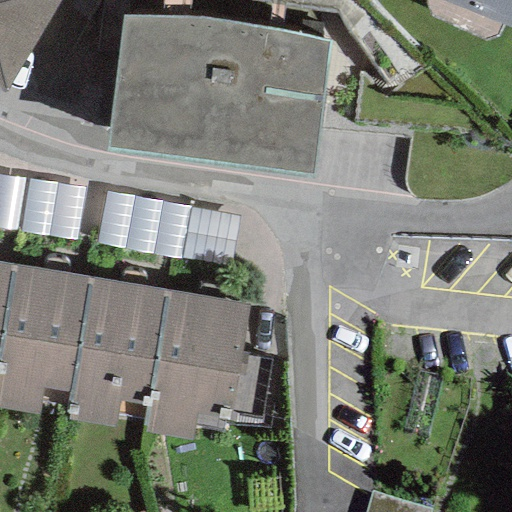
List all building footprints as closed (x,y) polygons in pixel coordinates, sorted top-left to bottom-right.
[(59,0),(0,0),(0,88),(4,91),(59,0)] [(511,0),(453,0),(511,29),(511,0)] [(122,16),(107,149),(313,176),(328,43),(200,17),(122,16)] [(0,229),(14,232),(23,179),(0,175),(0,229)] [(21,233),(77,241),(84,189),(28,181),(21,233)] [(105,193),(97,245),(180,259),(189,209),(190,207),(105,193)] [(180,259),(231,267),(239,217),(189,209),(180,259)] [(0,327),(12,265),(0,262),(0,327)] [(0,327),(0,409),(65,420),(89,278),(12,265),(0,327)] [(65,420),(141,433),(167,291),(89,278),(65,420)] [(261,416),(272,358),(239,352),(248,304),(167,291),(141,433),(222,447),(229,411),(261,416)] [(430,511),(431,511),(370,493),(364,511),(430,511)]
